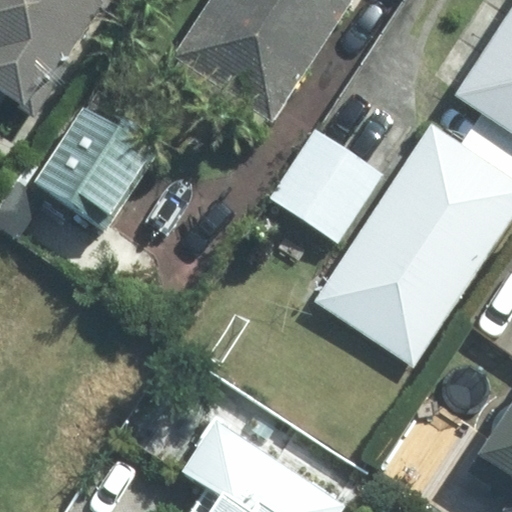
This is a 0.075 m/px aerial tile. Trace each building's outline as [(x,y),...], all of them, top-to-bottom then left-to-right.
[(114,0),(0,0),(0,113),(9,100),(36,118),(74,61),(72,59),(104,10),(107,11),(114,0)] [(356,0),(213,0),(176,57),(275,122),(356,0)] [(511,16),(459,96),(511,129),(511,16)] [(161,156),(88,110),(39,183),(112,232),(161,156)] [(511,223),(511,176),(434,124),(317,302),(416,368),(511,223)] [(386,176),(318,130),(273,199),(341,245),(386,176)] [(50,201),(22,179),(0,207),(0,230),(17,244),(50,201)] [(511,511),(511,412),(471,472),(511,499),(511,502),(505,511),(506,511),(511,511)] [(345,511),(349,507),(220,422),(183,476),(222,502),(214,511),(345,511)]
